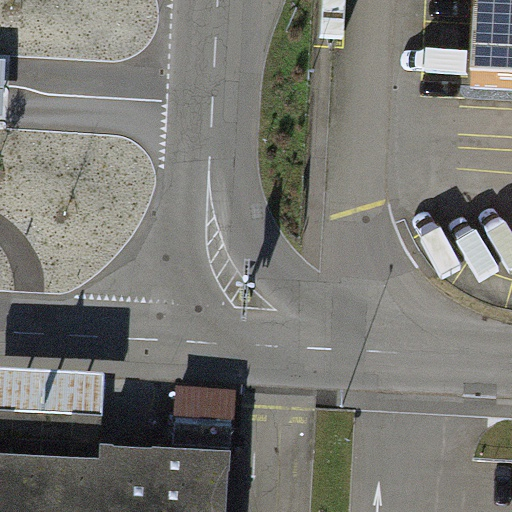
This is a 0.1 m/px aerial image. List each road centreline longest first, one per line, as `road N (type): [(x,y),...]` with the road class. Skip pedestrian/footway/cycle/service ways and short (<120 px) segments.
road 1 (unclassified): [(220,0),(200,343)]
road 2 (unclassified): [(436,359),(200,343)]
road 3 (unclassified): [(200,343),(0,332)]
road 4 (unclassified): [(423,511),(436,359)]
